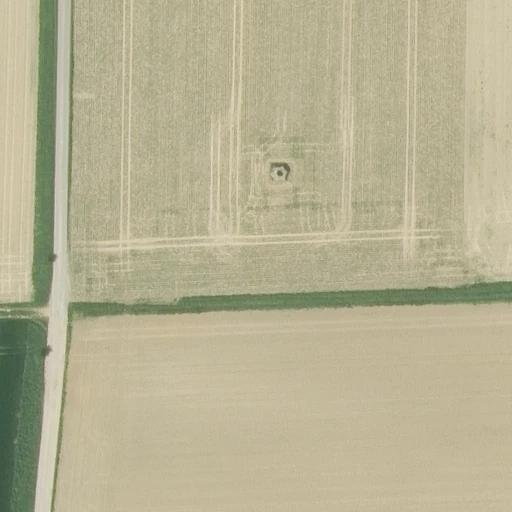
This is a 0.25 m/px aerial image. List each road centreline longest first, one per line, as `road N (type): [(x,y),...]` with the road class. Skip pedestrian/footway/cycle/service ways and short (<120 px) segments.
road 1 (track): [(37,511),(58,303),(64,0)]
road 2 (track): [(0,314),(511,295)]
